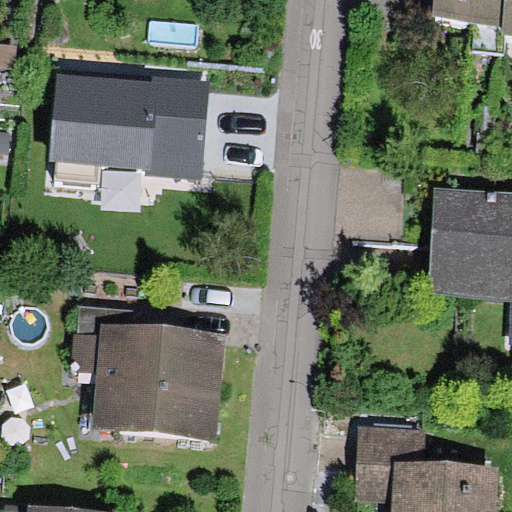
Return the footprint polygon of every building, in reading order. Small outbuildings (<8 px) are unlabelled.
[(511,0),(445,0),(442,43),(511,48),(511,0)] [(221,95),(76,83),(69,171),(214,183),(221,95)] [(511,192),(458,191),(455,300),(511,301),(511,192)] [(237,343),(119,331),(109,433),(227,444),(237,343)] [(440,437),(364,436),(363,499),(408,499),(408,511),(511,511),(511,466),(440,466),(440,437)]
